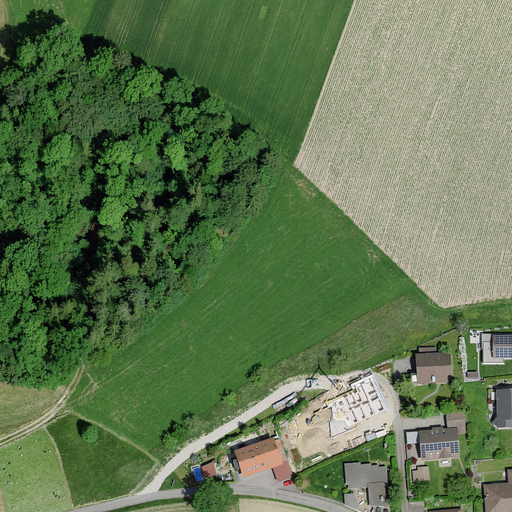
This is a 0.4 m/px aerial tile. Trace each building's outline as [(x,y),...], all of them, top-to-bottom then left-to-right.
[(511,335),(493,335),(493,333),(482,333),(482,349),(483,349),(483,364),(504,364),(504,359),(511,358),(511,335)] [(449,352),(417,354),(420,382),(451,379),(449,352)] [(388,413),(372,377),(353,386),(356,392),(330,403),(336,435),(388,413)] [(511,388),(498,389),(497,417),(492,422),(497,428),(511,428),(511,388)] [(459,429),(417,433),(420,459),(462,455),(459,429)] [(281,435),(235,451),(244,476),(273,466),(278,480),(294,475),(281,435)] [(360,463),(344,464),(346,486),(368,484),(370,504),(391,502),(388,466),(360,463)] [(508,483),(485,484),(486,511),(511,511),(511,467),(507,467),(508,483)] [(429,468),(413,469),(413,482),(430,481),(429,468)]
